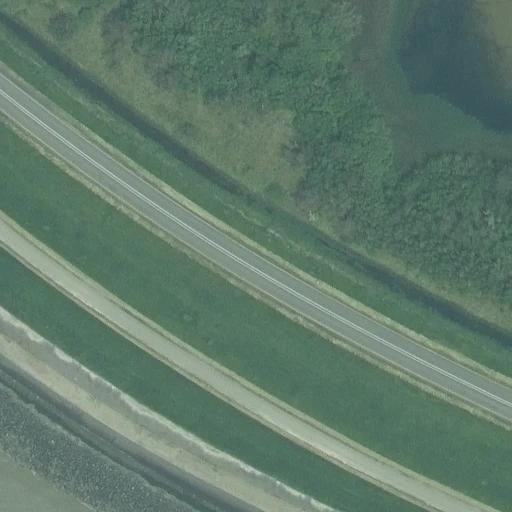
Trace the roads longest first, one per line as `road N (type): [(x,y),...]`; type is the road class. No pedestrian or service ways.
road 1 (trunk): [(511,407),(277,290),(173,224),(0,94)]
road 2 (unclassified): [(463,511),(229,386),(66,281),(0,228)]
